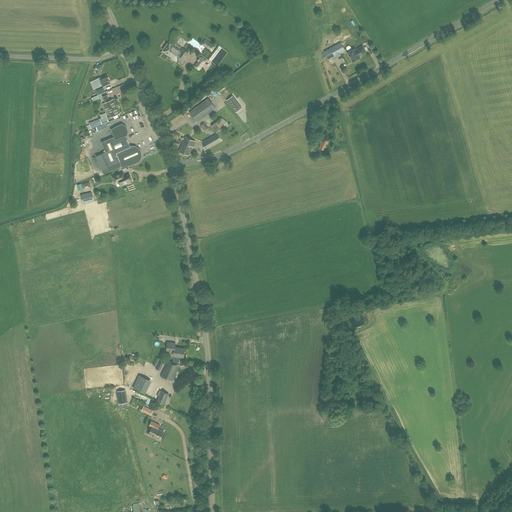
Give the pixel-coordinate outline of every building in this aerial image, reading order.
[(207,48),(212,51),(215,47),(206,39),(203,43),(207,47),(207,48)] [(336,56),(340,53),(346,50),(341,42),(327,49),(325,51),(329,59),(335,55),(336,56)] [(181,51),(170,43),(164,52),(176,61),(177,60),(182,63),(185,59),(189,53),(182,49),(181,51)] [(367,53),(363,46),(356,50),(355,48),(347,53),(353,62),(360,58),(360,56),(367,53)] [(103,86),(110,82),(107,76),(100,80),(101,81),(98,82),(99,85),(102,83),(103,86)] [(110,101),(107,95),(102,97),(104,101),(105,101),(106,102),(103,104),(106,109),(108,108),(112,117),(120,113),(113,99),(110,101)] [(236,112),(242,108),(232,96),(227,100),(236,112)] [(197,122),(216,108),(208,98),(190,112),(197,122)] [(98,125),(102,124),(109,122),(106,113),(100,115),(102,118),(100,119),(96,121),(98,125)] [(215,131),(223,125),(219,120),(211,126),(215,131)] [(131,147),(126,135),(127,135),(128,133),(128,131),(127,129),(126,127),(125,125),(122,124),(111,129),(114,137),(111,138),(105,140),(109,151),(96,156),(102,169),(107,167),(108,169),(118,165),(117,163),(120,162),(123,168),(129,166),(141,159),(142,155),(141,152),(139,149),(136,147),(132,146),(131,147)] [(206,149),(222,140),(218,133),(202,142),(206,149)] [(193,147),(196,141),(185,137),(179,151),(189,155),(193,146),(193,147)] [(325,150),(329,141),(323,139),(319,148),(314,146),(312,152),(320,155),(322,149),(325,150)] [(132,181),(129,174),(119,178),(118,174),(112,177),(115,183),(118,182),(120,186),(132,181)] [(93,201),(91,193),(81,195),(83,203),(93,201)] [(175,344),(167,343),(166,351),(170,352),(170,353),(173,353),(173,356),(174,356),(173,362),(179,365),(180,357),(184,357),(185,349),(175,347),(175,344)] [(179,365),(173,362),(168,360),(161,376),(172,381),(179,365)] [(135,388),(148,393),(154,380),(141,374),(135,388)] [(161,390),(159,396),(155,404),(163,407),(169,394),(161,390)] [(153,410),(144,406),(141,411),(151,415),(153,410)] [(148,435),(160,440),(164,431),(159,429),(160,425),(151,420),(149,426),(152,427),(148,435)]
